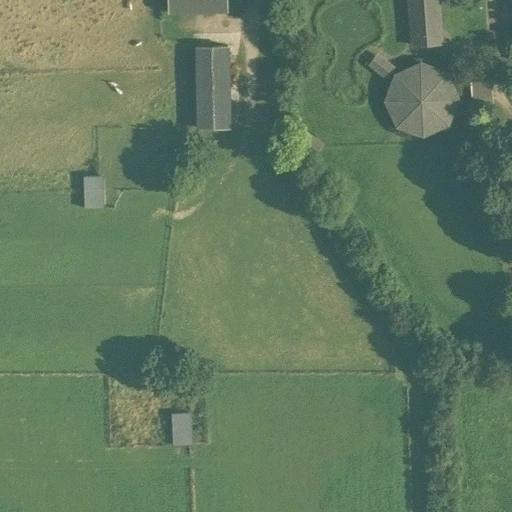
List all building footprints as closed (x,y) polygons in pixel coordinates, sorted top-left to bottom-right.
[(227,0),(167,0),(168,12),(228,11),(227,0)] [(444,0),(406,0),(409,50),(447,48),(444,0)] [(230,47),(195,47),(195,128),(230,128),(230,47)] [(396,70),(377,55),(367,66),(387,84),(381,104),(394,132),(425,142),(454,127),(461,98),(448,72),(419,62),(396,70)] [(104,178),(83,178),(84,213),(105,212),(104,178)] [(193,415),(173,414),(171,449),(191,450),(193,415)]
